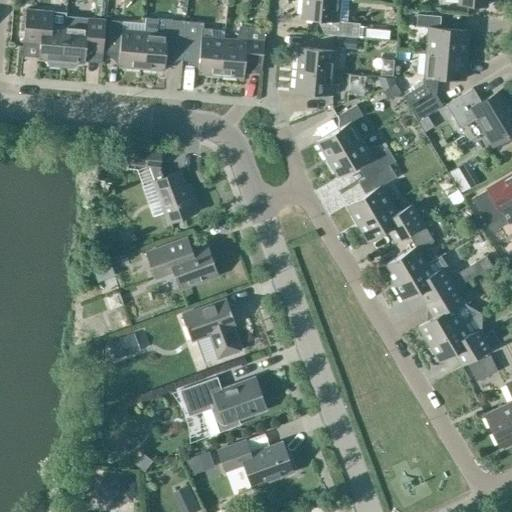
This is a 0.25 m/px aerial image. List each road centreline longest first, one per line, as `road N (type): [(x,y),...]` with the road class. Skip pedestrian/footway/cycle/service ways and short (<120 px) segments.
road 1 (residential): [(301,190),(481,495),(511,481)]
road 2 (residential): [(370,511),(258,205)]
road 3 (residential): [(258,205),(222,126),(0,106)]
